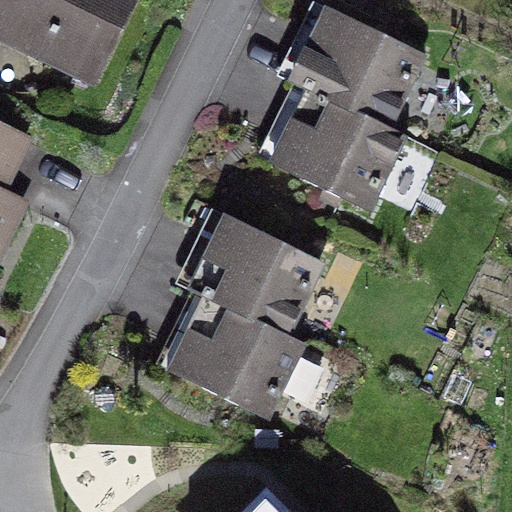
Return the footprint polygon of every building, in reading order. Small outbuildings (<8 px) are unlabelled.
[(0,0),(0,44),(84,86),(127,0),(0,0)] [(417,60),(315,15),(284,83),(302,91),(387,129),(417,60)] [(387,129),(302,91),(273,156),(374,201),(403,136),(387,129)] [(0,132),(0,245),(21,203),(3,195),(27,145),(0,132)] [(325,269),(224,219),(190,287),(208,296),(291,337),(325,269)] [(291,337),(208,296),(177,359),(275,408),(307,344),(291,337)] [(282,511),(272,501),(260,511),(282,511)]
